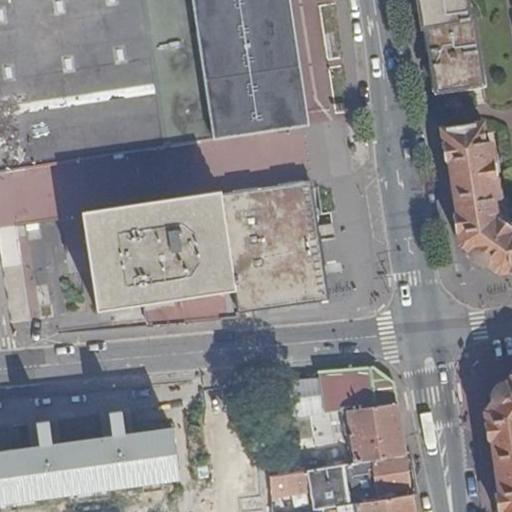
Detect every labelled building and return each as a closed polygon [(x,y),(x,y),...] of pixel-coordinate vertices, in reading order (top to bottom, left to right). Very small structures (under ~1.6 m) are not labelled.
[(0,0),(0,170),(305,124),(286,0),(0,0)] [(433,60),(438,94),(487,87),(476,18),(472,19),(468,0),(420,0),(425,30),(429,30),(433,60)] [(0,170),(0,232),(6,232),(66,223),(86,220),(222,200),(314,186),(305,124),(0,170)] [(456,216),(460,246),(481,260),(501,275),(511,273),(511,223),(502,217),(500,218),(499,217),(496,202),(501,201),(493,143),(488,143),(485,125),(444,131),(448,163),(451,163),(460,215),(456,216)] [(332,302),(314,186),(222,200),(237,294),(240,294),(243,317),(332,302)] [(237,294),(222,200),(86,220),(92,253),(102,315),(127,311),(237,294)] [(92,253),(86,220),(66,223),(71,256),(92,253)] [(397,385),(378,371),(321,376),(328,417),(400,407),(397,385)] [(511,511),(511,373),(500,391),(483,412),(488,443),(491,442),(499,493),(495,494),(497,511),(511,511)] [(400,407),(328,417),(295,423),(271,428),(272,446),(312,442),(317,474),(359,468),(408,459),(400,407)] [(0,505),(179,481),(173,435),(128,441),(127,430),(121,430),(115,431),(116,443),(55,451),(54,440),(48,441),(42,441),(43,453),(0,458),(0,505)] [(414,499),(408,459),(359,468),(317,474),(274,480),(275,499),(314,493),(316,511),(332,511),(342,511),(414,499)] [(416,511),(414,499),(342,511),(416,511)]
